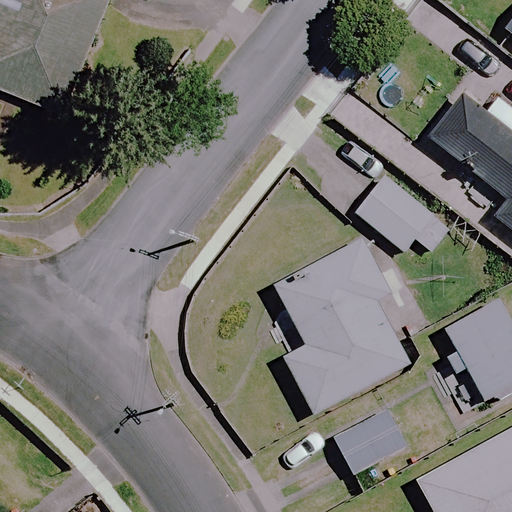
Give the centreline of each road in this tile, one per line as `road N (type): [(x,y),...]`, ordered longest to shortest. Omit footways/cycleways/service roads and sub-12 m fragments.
road 1 (residential): [(321,0),(56,346)]
road 2 (residential): [(56,346),(164,461),(197,511)]
